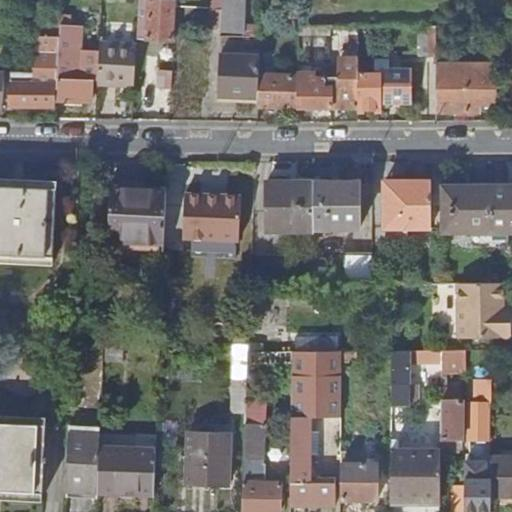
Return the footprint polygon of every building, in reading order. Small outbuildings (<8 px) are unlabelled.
[(174,1),(167,0),(139,0),(137,39),(172,41),(174,1)] [(260,36),(261,26),(243,24),(243,0),(221,0),(222,9),(221,28),(221,35),(260,36)] [(222,9),(211,8),(210,28),(221,28),(222,9)] [(11,106),(56,107),(57,79),(61,26),(61,16),(62,12),(56,11),(55,16),(45,15),(44,36),(37,36),(35,73),(11,73),(11,83),(11,106)] [(61,26),(57,79),(59,79),(57,100),(93,101),(94,81),(97,81),(99,56),(75,55),(77,27),(61,26)] [(437,26),(421,26),(420,55),(437,55),(437,26)] [(97,81),(97,86),(133,87),(136,43),(100,41),(99,56),(97,81)] [(368,54),(359,53),(359,58),(358,107),(358,110),(382,109),(382,101),(412,100),(412,71),(382,71),(382,76),(368,76),(368,54)] [(220,55),(218,96),(258,97),(259,68),(260,56),(220,55)] [(301,84),(298,84),(298,107),(358,107),(359,58),(341,57),(341,74),(336,78),(336,86),(323,86),(323,78),(313,78),(313,73),(301,73),(301,84)] [(206,62),(173,61),(173,71),(172,90),(172,91),(204,92),(206,62)] [(497,64),(436,64),(436,111),(480,112),(480,102),(497,102),(497,64)] [(298,84),(298,77),(264,75),(264,68),(259,68),(258,97),(257,106),(298,108),(298,107),(298,84)] [(172,90),(173,71),(158,70),(158,89),(172,90)] [(336,78),(323,78),(323,86),(336,86),(336,78)] [(0,178),(0,186),(55,189),(56,182),(0,178)] [(314,227),(314,181),(267,181),(268,229),(314,229),(314,227)] [(359,181),(314,181),(314,227),(359,227),(359,181)] [(385,228),(431,228),(431,182),(385,182),(385,228)] [(0,186),(0,253),(52,256),(55,189),(0,186)] [(166,187),(111,186),(109,241),(164,242),(166,187)] [(489,236),(489,190),(443,191),(443,236),(489,236)] [(511,190),(489,190),(489,236),(511,235),(511,190)] [(185,192),(184,212),(189,217),(188,237),(238,240),(241,195),(221,194),(218,196),(207,196),(205,193),(185,192)] [(52,256),(0,253),(0,262),(51,265),(52,256)] [(344,284),(371,284),(371,254),(344,254),(344,284)] [(458,283),(458,328),(511,327),(511,316),(503,316),(503,308),(503,283),(489,283),(458,283)] [(511,327),(458,328),(458,337),(511,336),(511,327)] [(234,409),(248,409),(250,344),(236,343),(234,409)] [(291,482),(311,482),(311,477),(311,454),(318,454),(319,431),(311,430),(311,418),(341,419),(342,351),(293,351),(292,453),(291,482)] [(393,351),(391,401),(397,401),(397,397),(409,397),(410,351),(393,351)] [(466,371),(442,370),(441,438),(464,438),(464,401),(466,401),(466,371)] [(511,380),(491,380),(491,389),(491,396),(511,395),(511,380)] [(488,405),(491,405),(491,399),(491,396),(491,389),(480,388),(479,404),(469,404),(469,438),(488,438),(488,405)] [(0,415),(0,423),(45,426),(46,418),(0,415)] [(45,426),(0,423),(0,490),(42,493),(44,461),(47,460),(47,457),(44,456),(45,426)] [(245,423),(243,468),(256,468),(256,459),(263,460),(265,424),(245,423)] [(229,434),(188,432),(187,483),(228,485),(229,434)] [(68,433),(66,491),(97,492),(100,447),(100,434),(68,433)] [(441,438),(441,448),(464,448),(464,438),(441,438)] [(398,440),(391,441),(390,500),(441,500),(441,451),(398,451),(398,440)] [(100,447),(97,492),(154,495),(155,449),(100,447)] [(243,481),(241,511),(280,511),(281,482),(291,482),(292,453),(277,453),(277,482),(243,481)] [(490,496),(511,496),(511,455),(491,455),(491,479),(490,496)] [(341,463),(340,500),(377,501),(378,464),(341,463)] [(290,503),(292,504),(335,505),(335,477),(311,477),(311,482),(291,482),(290,503)] [(464,511),(490,511),(490,496),(491,479),(465,478),(465,485),(464,511)] [(452,511),(464,511),(465,485),(454,485),(452,511)] [(42,493),(0,490),(0,498),(41,501),(42,493)]
